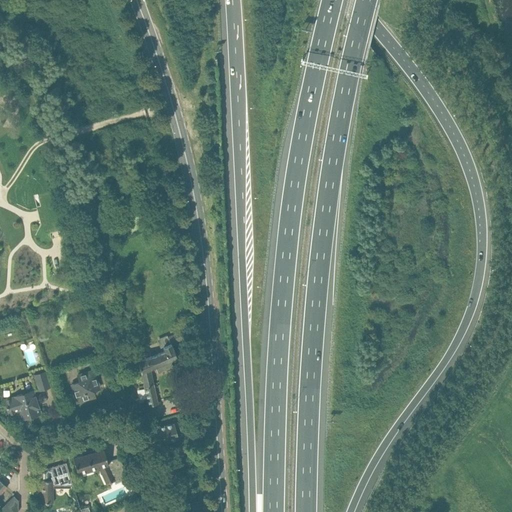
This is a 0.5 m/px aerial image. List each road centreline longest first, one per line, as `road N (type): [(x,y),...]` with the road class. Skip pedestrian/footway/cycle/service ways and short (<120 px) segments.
road 1 (motorway): [(350,511),(380,450),(453,347),(482,257),(482,221),(461,148),(354,0)]
road 2 (tertiary): [(222,511),(192,206),(179,129),(136,0)]
road 3 (motorway): [(331,0),(289,226),(273,511)]
road 4 (motorway): [(306,511),(323,232),(365,0)]
road 5 (motorway): [(231,0),(252,511)]
